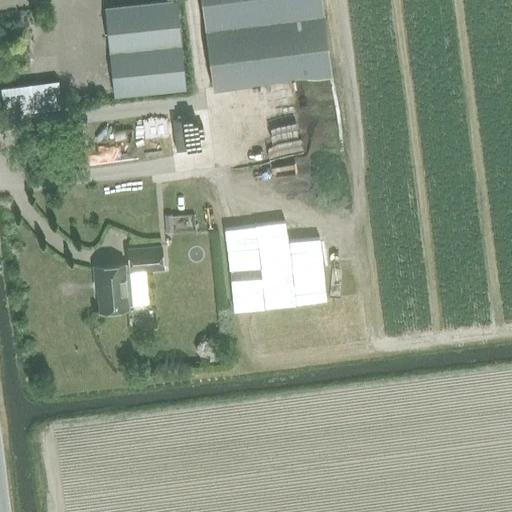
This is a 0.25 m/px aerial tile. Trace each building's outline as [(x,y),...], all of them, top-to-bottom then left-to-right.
[(332,73),(322,0),(201,0),(213,88),(332,73)] [(190,90),(179,3),(109,11),(119,98),(190,90)] [(172,213),(165,214),(167,230),(173,229),(172,213)] [(129,250),(130,264),(131,272),(164,269),(162,247),(129,250)] [(131,272),(130,264),(97,267),(101,311),(129,309),(126,272),(131,272)]
